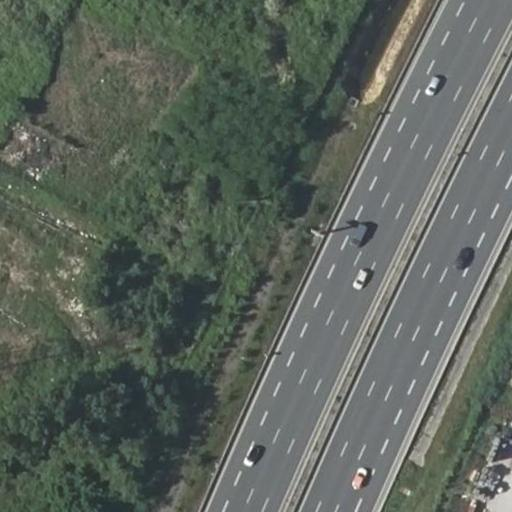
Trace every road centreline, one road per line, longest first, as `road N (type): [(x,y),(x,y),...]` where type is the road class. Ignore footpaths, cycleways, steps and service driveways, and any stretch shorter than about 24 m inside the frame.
road 1 (motorway): [(502,0),(251,511)]
road 2 (motorway): [(324,511),(511,119)]
